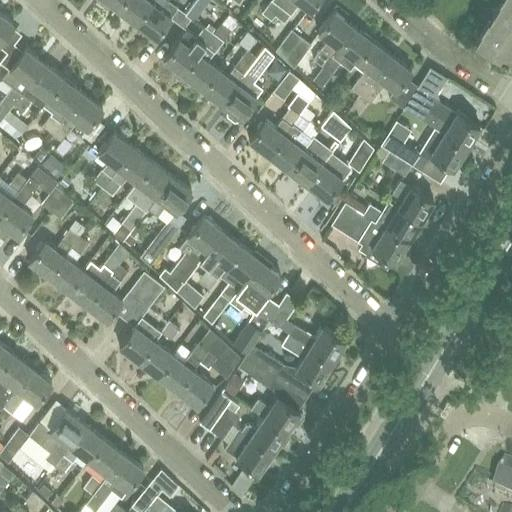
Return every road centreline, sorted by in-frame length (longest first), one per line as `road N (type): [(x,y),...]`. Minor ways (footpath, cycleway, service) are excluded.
road 1 (residential): [(387,335),(33,0)]
road 2 (residential): [(234,511),(0,282)]
road 3 (tertiary): [(339,511),(506,251)]
road 4 (residential): [(511,137),(387,335)]
road 5 (residential): [(387,335),(267,511)]
road 6 (residential): [(511,91),(392,0)]
road 7 (residential): [(400,511),(471,412)]
